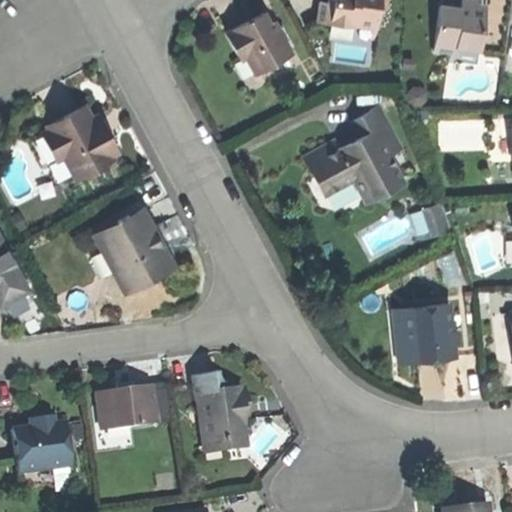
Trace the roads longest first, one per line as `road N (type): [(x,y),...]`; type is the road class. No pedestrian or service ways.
road 1 (residential): [(116,29),(275,317)]
road 2 (residential): [(275,317),(313,386),(342,416),(403,434),(511,432)]
road 3 (residential): [(275,317),(0,356)]
